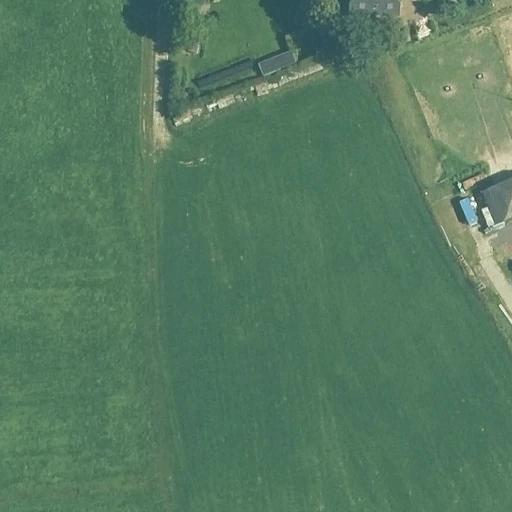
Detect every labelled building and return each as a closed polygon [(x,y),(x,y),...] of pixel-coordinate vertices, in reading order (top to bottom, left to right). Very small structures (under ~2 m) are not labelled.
[(349,0),(350,15),(398,16),(398,0),(349,0)] [(197,52),(203,21),(185,18),(180,49),(197,52)] [(291,50),(258,63),(264,77),(296,64),(291,50)] [(511,219),(511,182),(482,196),(495,227),(511,219)] [(474,210),(483,206),(476,190),(467,194),(474,210)]
